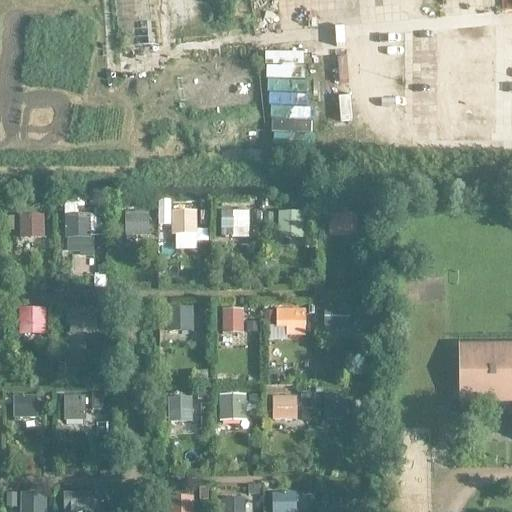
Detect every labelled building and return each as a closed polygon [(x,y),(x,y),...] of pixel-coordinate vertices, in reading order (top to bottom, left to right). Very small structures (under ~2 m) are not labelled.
[(250,238),(252,211),(222,209),(221,236),(250,238)] [(202,213),(178,213),(178,238),(202,238),(202,213)] [(311,213),(286,213),(286,238),(311,238),(311,213)] [(98,214),(73,214),(73,238),(98,238),(98,214)] [(97,331),(96,308),(73,309),(73,331),(97,331)] [(276,309),(276,331),(305,331),(305,309),(276,309)] [(50,313),(26,313),(26,338),(50,338),(50,313)] [(256,313),(231,313),(231,338),(256,338),(256,313)] [(362,313),(337,313),(337,337),(362,337),(362,313)] [(511,405),(511,345),(459,346),(460,406),(511,405)] [(222,426),(245,427),(246,396),(223,395),(222,426)] [(94,396),(69,396),(69,421),(94,421),(94,396)] [(200,397),(175,397),(175,422),(200,422),(200,397)] [(304,397),(280,397),(280,421),(304,421),(304,397)] [(65,511),(92,511),(92,492),(65,492),(65,511)] [(296,511),(297,495),(274,494),(273,511),(296,511)] [(258,511),(258,499),(233,499),(233,511),(258,511)] [(361,511),(361,499),(337,499),(336,511),(361,511)] [(48,511),(49,500),(24,500),(24,511),(48,511)]
